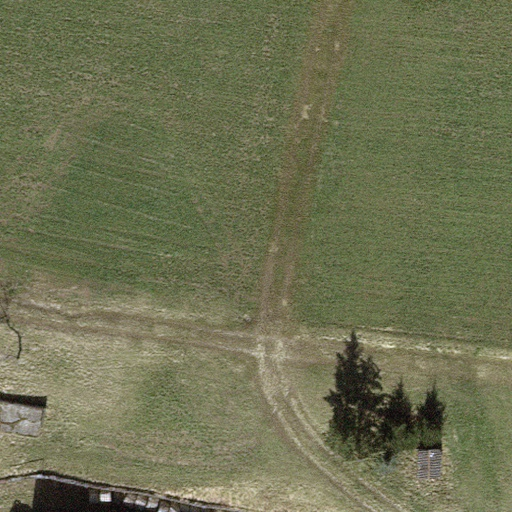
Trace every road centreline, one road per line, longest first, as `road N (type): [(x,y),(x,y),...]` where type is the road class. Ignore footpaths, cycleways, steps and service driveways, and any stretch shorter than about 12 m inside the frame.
road 1 (track): [(0,306),(511,371)]
road 2 (track): [(265,342),(294,415),(360,486),(398,511)]
